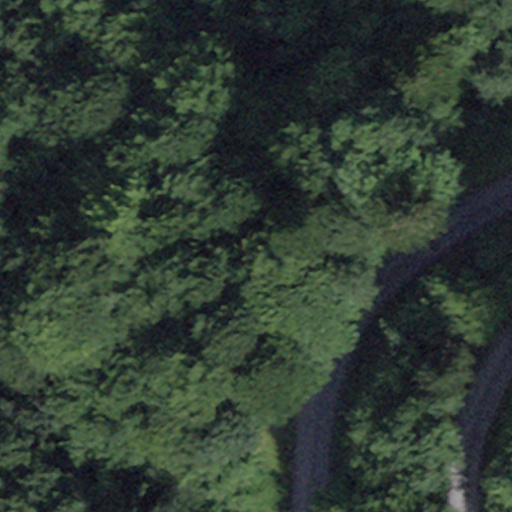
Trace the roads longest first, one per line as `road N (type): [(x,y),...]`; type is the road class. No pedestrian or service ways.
road 1 (track): [(309,511),(321,404),(351,309),(424,241),(511,187)]
road 2 (track): [(511,351),(487,388),(469,445),(464,511)]
